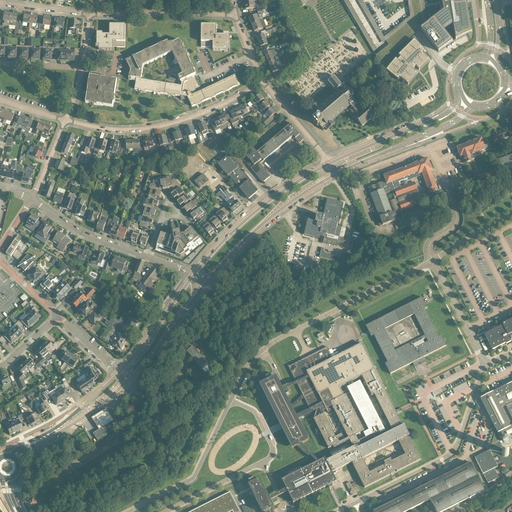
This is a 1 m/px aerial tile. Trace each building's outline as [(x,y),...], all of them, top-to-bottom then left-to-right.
[(441,0),(442,1),(441,2),(440,3),(440,4),(441,5),(442,5),(443,7),(443,12),(434,19),(428,24),(427,24),(424,27),(421,29),(420,29),(438,52),(440,51),(442,49),(444,48),(446,46),(448,45),(449,44),(450,44),(451,43),(452,42),(444,32),(453,24),(455,34),(455,39),(456,40),(459,38),(462,37),(466,35),(467,34),(468,34),(469,33),(470,33),(471,32),(472,32),(467,3),(464,3),(459,4),(458,0),(441,0)] [(254,2),(245,4),(245,6),(244,6),(245,9),(245,10),(255,9),(254,5),(259,4),(259,1),(254,2)] [(9,26),(10,14),(3,13),(2,21),(3,21),(2,27),(9,27),(9,26)] [(18,31),(19,24),(19,22),(16,22),(17,15),(10,14),(9,26),(15,27),(15,30),(14,36),(15,36),(15,37),(17,37),(18,31)] [(252,25),(259,22),(256,16),(254,17),(249,19),(252,25)] [(31,26),(31,25),(36,25),(37,17),(30,17),(28,29),(31,29),(32,26),(31,26)] [(42,25),(39,25),(38,30),(43,31),(44,26),(49,27),(50,19),(43,18),(42,25)] [(56,20),(56,25),(55,27),(56,27),(56,29),(52,29),(51,34),(55,34),(55,32),(58,32),(59,28),(59,29),(62,29),(63,29),(64,21),(56,20)] [(266,31),(273,28),(271,24),(266,26),(264,21),(263,20),(262,21),(259,22),(252,25),(254,32),(265,28),(266,31)] [(70,21),(69,31),(72,32),(72,35),(77,36),(78,32),(77,32),(77,30),(78,30),(78,26),(77,26),(77,22),(70,21)] [(125,48),(125,26),(125,25),(110,25),(109,34),(106,34),(106,35),(97,35),(97,45),(99,45),(99,50),(113,50),(113,44),(116,44),(116,47),(125,48)] [(223,35),(222,35),(220,35),(220,34),(216,34),(217,25),(201,25),(201,48),(209,48),(209,44),(213,44),(213,51),(227,51),(227,46),(229,46),(229,34),(223,33),(223,35)] [(273,28),(266,31),(267,34),(273,31),(273,32),(284,28),(283,25),(273,29),(273,28)] [(268,44),(264,35),(257,38),(261,47),(268,44)] [(284,40),(275,44),(277,48),(286,44),(284,40)] [(185,54),(179,41),(169,45),(168,42),(163,44),(164,45),(158,48),(158,46),(150,50),(150,52),(145,54),(144,53),(136,57),(137,58),(134,59),(133,58),(134,57),(132,58),(129,60),(130,61),(127,63),(130,70),(130,75),(131,75),(130,80),(136,81),(134,90),(139,90),(139,89),(142,89),(144,80),(141,80),(143,66),(171,53),(173,53),(175,59),(172,63),(175,65),(178,64),(183,75),(178,77),(181,84),(181,86),(180,91),(198,84),(195,78),(194,78),(193,76),(195,75),(193,69),(193,68),(192,67),(186,55),(187,55),(186,53),(185,54)] [(426,53),(414,42),(399,59),(401,61),(399,64),(397,62),(388,74),(401,83),(402,81),(411,87),(420,75),(415,72),(417,69),(421,72),(431,61),(424,55),(425,53),(426,53)] [(19,53),(19,46),(15,46),(15,49),(8,48),(7,48),(7,52),(7,58),(8,58),(8,59),(12,59),(12,58),(15,58),(16,53),(19,53)] [(19,46),(19,53),(19,59),(20,59),(20,60),(24,60),(24,59),(27,59),(27,53),(31,54),(31,50),(31,47),(19,46)] [(39,54),(42,54),(43,50),(43,48),(39,48),(39,50),(31,50),(31,54),(30,59),(31,59),(31,60),(35,61),(36,60),(39,60),(39,54)] [(47,51),(43,50),(42,54),(42,60),(43,60),(43,61),(47,61),(47,60),(50,60),(51,55),(54,55),(54,48),(47,48),(47,51)] [(60,62),(65,62),(66,52),(58,51),(58,48),(54,48),(54,55),(58,55),(57,61),(60,61),(60,62)] [(78,56),(79,50),(73,49),(73,52),(66,52),(65,62),(70,63),(70,61),(74,62),(74,56),(77,56),(78,56)] [(269,64),(274,61),(273,58),(276,56),(273,50),(264,54),(269,64)] [(274,61),(269,64),(273,73),(278,71),(282,69),(281,66),(277,68),(274,61)] [(228,78),(233,88),(237,86),(236,85),(239,84),(235,75),(228,78)] [(110,79),(108,78),(108,79),(90,76),(89,81),(90,81),(89,87),(88,87),(87,91),(86,91),(84,94),(87,94),(85,103),(90,104),(90,103),(97,104),(96,105),(112,107),(113,103),(112,102),(113,96),(114,96),(117,80),(110,79)] [(346,91),(345,91),(343,88),(351,82),(347,77),(340,83),(334,76),(328,82),(337,92),(319,107),(317,104),(318,104),(318,103),(310,110),(312,113),(310,115),(309,114),(313,119),(312,120),(318,127),(319,126),(323,131),(323,130),(322,129),(325,127),(327,130),(335,124),(335,123),(334,124),(332,122),(345,110),(347,113),(349,111),(353,107),(357,105),(351,98),(352,98),(352,97),(353,97),(353,96),(353,95),(353,94),(353,93),(353,92),(352,92),(352,91),(351,91),(350,90),(349,90),(348,90),(347,90),(346,90),(346,91)] [(229,90),(233,88),(228,78),(221,81),(225,90),(228,89),(229,90)] [(149,92),(151,81),(144,80),(142,89),(145,90),(145,91),(149,92)] [(157,92),(159,83),(151,81),(149,92),(154,93),(154,91),(157,92)] [(222,91),(225,90),(221,81),(215,85),(219,94),(223,93),(222,91)] [(164,94),(166,84),(159,83),(157,92),(160,92),(160,94),(164,94)] [(172,94),(173,85),(166,84),(164,94),(169,95),(169,94),(172,94)] [(198,103),(194,94),(194,93),(195,92),(196,89),(199,87),(198,84),(180,91),(179,97),(181,97),(181,98),(181,99),(181,100),(182,100),(184,97),(187,98),(192,107),(196,105),(195,104),(198,103)] [(181,86),(173,85),(172,94),(175,95),(175,96),(179,97),(180,91),(181,86)] [(215,96),(219,94),(215,85),(208,88),(212,96),(215,95),(215,96)] [(209,98),(212,96),(208,88),(201,91),(206,101),(209,99),(209,98)] [(202,103),(206,101),(201,91),(194,94),(198,103),(201,101),(202,103)] [(258,109),(260,107),(263,104),(261,102),(264,99),(260,95),(254,100),(250,103),(252,106),(253,105),(254,104),(258,109)] [(264,115),(269,111),(267,109),(270,107),(266,102),(263,104),(260,107),(262,110),(260,111),(264,115)] [(239,118),(241,122),(244,121),(243,119),(249,116),(243,105),(238,107),(239,109),(236,111),(239,118)] [(353,107),(349,111),(355,117),(354,118),(362,127),(374,117),(374,116),(371,112),(371,111),(370,112),(366,108),(363,110),(361,108),(357,112),(353,107)] [(269,111),(264,115),(264,116),(266,114),(268,117),(262,121),(266,126),(275,118),(273,116),(276,114),(272,109),(269,111)] [(239,118),(236,111),(233,112),(232,110),(226,113),(230,120),(233,118),(233,120),(239,118)] [(7,113),(2,124),(5,125),(5,124),(6,121),(11,123),(13,115),(7,113)] [(227,121),(230,120),(226,113),(221,115),(222,117),(219,118),(224,129),(226,128),(226,127),(226,126),(229,125),(227,121)] [(23,126),(26,119),(20,117),(17,123),(14,122),(12,126),(18,128),(19,125),(23,126)] [(222,130),(224,129),(219,118),(213,121),(215,124),(212,126),(214,130),(215,132),(220,129),(220,130),(222,130)] [(27,128),(25,132),(27,134),(32,122),(26,119),(23,126),(27,128)] [(42,132),(45,125),(38,123),(34,133),(37,135),(39,131),(42,132)] [(202,133),(203,135),(206,134),(208,140),(212,138),(215,137),(212,132),(209,133),(205,123),(198,125),(201,133),(202,133)] [(303,140),(290,124),(288,123),(282,128),(284,130),(257,153),(252,148),(244,154),(250,161),(247,164),(263,183),(270,177),(260,165),(293,137),(299,144),(303,140)] [(45,125),(42,132),(42,133),(40,136),(46,139),(48,135),(51,128),(45,125)] [(494,133),(489,135),(493,143),(511,136),(510,136),(511,134),(511,127),(508,129),(506,125),(503,126),(504,131),(498,133),(498,132),(497,131),(496,131),(495,131),(494,132),(494,133)] [(195,135),(194,133),(192,128),(186,130),(188,137),(195,135)] [(182,140),(181,136),(180,132),(173,134),(171,135),(173,142),(175,141),(176,145),(179,144),(179,141),(182,140)] [(71,146),(74,147),(75,143),(73,142),(74,139),(77,140),(78,138),(69,134),(65,144),(71,146)] [(158,138),(159,143),(160,146),(161,146),(161,147),(163,146),(164,147),(165,150),(166,150),(168,150),(168,151),(169,150),(170,151),(173,150),(171,143),(168,144),(167,141),(166,141),(165,136),(158,138)] [(12,149),(13,140),(7,138),(5,144),(4,147),(12,149)] [(84,142),(83,146),(81,152),(88,154),(89,149),(92,150),(95,140),(89,138),(88,143),(84,142)] [(468,143),(468,144),(457,148),(460,158),(463,157),(464,160),(465,160),(466,164),(471,162),(471,160),(474,159),(472,155),(485,150),(481,138),(468,143)] [(153,147),(153,144),(153,142),(152,139),(145,140),(146,143),(145,143),(146,144),(146,145),(143,145),(144,152),(150,152),(150,148),(153,147)] [(104,152),(106,147),(107,142),(101,140),(98,150),(95,149),(93,154),(98,156),(99,151),(104,152)] [(119,153),(120,148),(118,147),(119,143),(113,141),(109,152),(113,153),(113,154),(115,155),(116,154),(117,152),(119,153)] [(139,141),(133,141),(133,150),(137,149),(138,153),(140,153),(140,155),(144,154),(143,148),(140,148),(139,141)] [(68,153),(71,146),(65,144),(61,153),(71,157),(72,154),(68,153)] [(42,151),(34,147),(34,148),(32,154),(27,152),(25,157),(35,161),(36,158),(38,159),(41,154),(42,151)] [(504,172),(511,168),(511,154),(499,160),(504,172)] [(228,177),(228,176),(248,199),(257,191),(252,184),(253,183),(239,167),(238,168),(228,156),(218,165),(228,177)] [(423,176),(429,193),(437,190),(430,170),(432,170),(428,159),(414,164),(414,165),(384,177),(386,182),(369,188),(380,218),(376,219),(379,227),(398,220),(395,212),(399,211),(401,217),(398,219),(402,229),(434,217),(433,215),(437,214),(436,209),(432,211),(430,207),(404,216),(402,210),(422,203),(417,190),(415,182),(400,188),(398,182),(409,179),(410,181),(423,176)] [(15,161),(14,166),(11,166),(10,171),(7,170),(5,178),(11,180),(14,170),(16,171),(18,162),(15,161)] [(65,164),(63,163),(58,161),(55,169),(61,171),(61,172),(66,174),(68,167),(67,167),(68,165),(65,164)] [(18,167),(16,174),(21,175),(21,174),(22,174),(21,182),(27,184),(28,180),(30,180),(33,172),(26,169),(26,172),(21,171),(22,168),(18,167)] [(479,186),(497,179),(493,169),(476,176),(479,186)] [(203,174),(200,176),(194,182),(200,189),(206,183),(209,181),(203,174)] [(176,191),(179,188),(181,187),(175,180),(171,181),(170,177),(164,178),(166,189),(169,189),(169,187),(172,187),(176,191)] [(163,190),(166,189),(164,178),(158,179),(158,183),(151,185),(149,189),(151,190),(159,192),(160,189),(163,189),(163,190)] [(213,184),(217,188),(223,184),(219,179),(213,184)] [(50,199),(51,194),(55,185),(49,183),(44,197),(50,199)] [(224,186),(220,190),(223,194),(226,198),(224,199),(224,200),(230,206),(228,207),(233,213),(241,206),(224,186)] [(180,200),(185,195),(179,188),(176,191),(171,195),(174,199),(177,197),(180,200)] [(161,193),(159,192),(151,190),(149,196),(148,199),(155,201),(156,197),(160,198),(161,193)] [(63,197),(64,195),(57,192),(56,194),(54,202),(61,205),(63,197)] [(73,195),(67,193),(64,201),(67,202),(65,208),(71,211),(74,201),(75,198),(72,197),(73,195)] [(192,202),(185,195),(180,200),(177,202),(180,206),(183,204),(186,207),(192,202)] [(83,217),(86,208),(83,207),(85,202),(78,199),(75,207),(78,208),(76,215),(79,216),(80,216),(83,217)] [(159,202),(155,201),(148,199),(146,205),(144,204),(143,207),(145,208),(152,210),(153,206),(157,207),(159,202)] [(343,204),(342,204),(328,200),(324,217),(320,216),(318,215),(317,216),(316,216),(316,218),(315,222),(308,221),(305,235),(313,237),(319,238),(320,236),(322,236),(321,243),(323,236),(324,237),(324,239),(338,242),(339,238),(344,239),(346,229),(337,227),(337,223),(338,223),(343,204)] [(198,209),(192,202),(186,207),(184,209),(187,213),(190,211),(193,214),(198,209)] [(199,221),(201,219),(205,216),(203,214),(205,212),(201,207),(199,209),(198,209),(193,214),(190,216),(194,220),(197,217),(199,221)] [(89,213),(87,216),(90,217),(88,222),(95,224),(96,222),(97,222),(101,209),(99,208),(97,213),(92,211),(91,212),(90,213),(89,213)] [(156,211),(152,210),(145,208),(143,214),(144,214),(143,217),(149,219),(151,215),(154,216),(156,211)] [(221,220),(223,223),(227,219),(226,218),(227,217),(226,215),(228,214),(224,208),(216,214),(217,215),(221,220)] [(36,219),(37,217),(33,215),(27,224),(31,226),(28,229),(34,233),(37,229),(40,223),(37,221),(38,220),(36,219)] [(219,222),(221,220),(217,215),(210,221),(215,227),(214,227),(217,229),(221,226),(219,224),(220,224),(219,222)] [(215,227),(210,221),(205,216),(201,219),(203,222),(200,225),(202,227),(203,228),(205,230),(210,236),(214,233),(212,231),(213,230),(213,231),(213,230),(212,229),(214,227),(215,227)] [(101,217),(100,221),(96,230),(103,232),(106,224),(106,223),(107,219),(104,218),(101,217)] [(117,237),(120,228),(120,226),(117,225),(119,219),(114,217),(113,221),(112,224),(114,224),(110,235),(117,237)] [(153,221),(149,219),(143,217),(139,226),(146,229),(148,224),(151,225),(153,221)] [(129,226),(130,223),(130,222),(127,221),(126,225),(126,227),(126,228),(124,227),(124,229),(120,228),(117,237),(124,240),(125,236),(129,237),(132,229),(128,228),(129,226)] [(41,236),(38,240),(45,244),(50,237),(49,236),(49,237),(46,236),(49,232),(51,228),(49,226),(47,224),(46,225),(44,223),(42,227),(39,230),(37,234),(41,236)] [(201,240),(191,228),(184,233),(180,234),(179,231),(173,232),(173,236),(169,236),(161,234),(155,249),(181,258),(201,240)] [(136,244),(138,241),(140,234),(134,232),(134,230),(132,229),(129,237),(131,238),(131,240),(132,240),(131,243),(136,244)] [(58,232),(56,235),(52,242),(53,243),(54,241),(59,244),(56,249),(62,253),(69,242),(64,238),(65,237),(58,232)] [(140,234),(138,241),(140,242),(140,243),(141,243),(140,246),(145,247),(149,237),(140,234)] [(18,236),(17,236),(6,254),(11,257),(12,255),(13,256),(18,261),(23,256),(16,249),(20,242),(21,243),(22,243),(16,239),(18,236)] [(75,246),(74,250),(73,253),(79,255),(80,256),(85,257),(85,258),(88,249),(83,247),(82,248),(75,246)] [(324,248),(322,248),(319,258),(331,261),(332,255),(325,254),(323,250),(324,248)] [(355,256),(356,251),(351,250),(339,257),(332,255),(331,261),(343,263),(355,256)] [(94,254),(92,259),(91,262),(92,262),(91,264),(97,267),(98,264),(101,265),(102,261),(103,261),(104,259),(105,257),(105,256),(105,255),(104,254),(104,253),(102,253),(101,253),(98,252),(97,255),(94,254)] [(32,259),(29,256),(28,256),(19,265),(21,266),(18,268),(20,267),(25,272),(27,270),(29,272),(36,265),(31,260),(32,260),(32,259)] [(119,259),(115,258),(114,262),(111,261),(107,259),(103,270),(108,271),(110,263),(113,264),(112,268),(118,270),(117,272),(122,273),(122,271),(123,271),(124,267),(127,268),(128,263),(126,263),(126,262),(121,260),(120,260),(119,259)] [(154,266),(140,261),(133,278),(138,280),(140,275),(141,275),(144,266),(151,269),(140,283),(139,282),(136,285),(145,293),(148,289),(147,288),(161,269),(155,265),(154,266)] [(37,279),(40,282),(47,274),(42,269),(39,272),(36,269),(34,271),(31,274),(29,276),(31,278),(33,280),(35,282),(37,279)] [(49,277),(42,285),(40,286),(44,290),(46,288),(51,292),(57,285),(53,281),(49,277)] [(78,280),(72,286),(76,290),(78,288),(80,289),(82,287),(81,285),(82,283),(78,280)] [(56,290),(56,291),(54,294),(57,296),(56,297),(58,300),(59,299),(61,300),(71,289),(64,283),(59,288),(59,287),(56,290)] [(83,294),(81,292),(75,299),(76,300),(72,304),(76,308),(80,304),(81,305),(84,301),(86,303),(95,292),(92,289),(84,297),(82,294),(83,294)] [(424,310),(427,308),(425,304),(423,300),(422,298),(366,326),(368,330),(370,334),(371,337),(374,336),(388,363),(385,364),(390,375),(412,363),(415,368),(417,367),(426,362),(427,362),(424,357),(446,346),(441,336),(438,337),(424,310)] [(93,310),(95,307),(92,303),(90,305),(89,305),(88,304),(81,312),(86,317),(93,310)] [(28,317),(34,324),(38,321),(37,320),(40,318),(36,314),(39,311),(34,307),(32,309),(26,315),(28,317)] [(94,314),(88,321),(94,326),(101,319),(94,314)] [(107,321),(122,330),(125,326),(112,317),(111,318),(106,315),(104,318),(107,321)] [(34,324),(28,317),(22,322),(20,320),(17,322),(22,327),(24,325),(28,329),(30,327),(31,327),(34,324)] [(138,323),(130,318),(128,322),(126,321),(124,324),(134,330),(138,324),(138,323)] [(120,333),(122,330),(107,321),(106,323),(108,324),(108,325),(116,331),(108,342),(121,350),(127,341),(121,337),(122,335),(120,333)] [(19,329),(22,327),(17,322),(15,325),(16,327),(11,332),(18,340),(21,336),(21,335),(23,333),(19,329)] [(511,322),(479,339),(481,342),(487,339),(489,343),(492,350),(506,343),(506,344),(511,342),(511,341),(511,340),(511,322)] [(5,334),(1,338),(5,343),(7,341),(11,344),(13,342),(14,343),(18,340),(11,332),(7,336),(5,334)] [(41,346),(49,355),(50,355),(55,350),(56,350),(59,348),(55,344),(55,343),(52,346),(48,342),(46,344),(45,345),(44,344),(41,346)] [(332,473),(335,471),(352,463),(353,464),(352,464),(359,478),(364,488),(390,475),(390,476),(391,475),(390,474),(396,471),(397,473),(397,472),(421,460),(409,436),(410,436),(409,435),(409,436),(404,426),(404,425),(403,426),(395,411),(384,390),(386,389),(384,386),(385,386),(384,385),(384,386),(376,370),(376,369),(375,370),(362,344),(332,358),(327,347),(320,351),(297,362),(288,367),(295,381),(296,383),(297,385),(295,386),(297,389),(299,388),(302,395),(304,398),(309,409),(309,410),(311,413),(316,410),(313,419),(313,420),(314,420),(315,423),(328,448),(328,449),(333,447),(333,448),(333,449),(347,442),(350,449),(332,458),(326,461),(325,458),(324,458),(324,459),(321,461),(318,462),(306,468),(303,469),(282,480),(281,480),(282,482),(285,488),(287,491),(293,503),(293,504),(293,503),(293,504),(294,503),(293,503),(292,501),(326,484),(327,486),(328,486),(328,488),(329,488),(332,486),(331,484),(335,482),(335,483),(336,482),(335,480),(332,473)] [(51,357),(49,355),(41,346),(39,349),(39,350),(39,351),(36,353),(41,357),(37,361),(42,366),(43,367),(45,366),(43,364),(45,362),(42,359),(44,357),(47,361),(51,357)] [(207,364),(196,350),(193,347),(192,347),(192,348),(188,351),(187,351),(187,352),(201,369),(207,364)] [(62,372),(72,356),(66,352),(64,356),(64,355),(64,356),(61,354),(59,358),(62,359),(61,360),(64,363),(60,369),(60,370),(62,372)] [(62,372),(60,373),(61,374),(63,372),(64,372),(68,366),(73,368),(74,366),(75,367),(76,366),(76,364),(76,363),(78,360),(72,356),(62,372)] [(42,366),(37,361),(33,364),(29,360),(27,362),(26,362),(26,363),(25,362),(22,364),(29,371),(31,374),(33,373),(34,370),(33,369),(33,368),(35,371),(42,366)] [(25,374),(29,371),(22,364),(20,367),(20,368),(20,369),(17,371),(20,374),(17,377),(14,378),(15,381),(20,392),(21,394),(23,393),(21,391),(26,388),(23,380),(24,379),(26,380),(29,378),(25,374)] [(85,373),(92,383),(98,379),(91,368),(89,369),(85,372),(86,373),(85,373)] [(94,385),(92,383),(85,373),(83,375),(86,378),(82,381),(88,389),(94,385)] [(9,382),(10,382),(8,378),(5,379),(4,376),(0,378),(0,382),(2,387),(1,387),(3,391),(11,387),(12,387),(9,382)] [(281,428),(292,449),(302,444),(305,443),(308,441),(307,439),(309,438),(307,434),(305,435),(298,420),(296,416),(293,410),(291,406),(286,397),(283,390),(282,388),(276,377),(260,385),(276,418),(280,424),(281,428)] [(78,384),(76,380),(71,384),(71,385),(74,389),(77,386),(82,393),(88,389),(82,381),(78,384)] [(16,393),(20,392),(15,381),(11,383),(16,393)] [(66,381),(65,382),(63,383),(63,385),(58,388),(57,388),(55,389),(63,401),(70,397),(69,397),(64,389),(69,387),(66,381)] [(295,381),(282,388),(283,390),(296,383),(295,381)] [(511,382),(481,399),(502,442),(505,441),(506,442),(506,441),(506,442),(507,442),(507,443),(508,444),(509,445),(511,443),(511,382)] [(56,406),(63,401),(55,389),(53,390),(55,394),(50,397),(49,393),(47,391),(42,394),(46,401),(51,397),(53,401),(56,405),(55,405),(56,406)] [(43,402),(46,401),(42,394),(39,396),(42,402),(39,404),(40,406),(36,408),(40,415),(48,410),(43,402)] [(91,418),(99,430),(114,420),(106,408),(91,418)] [(21,416),(24,420),(26,419),(30,426),(39,420),(34,413),(30,416),(27,411),(22,414),(22,415),(21,416)] [(19,422),(24,420),(21,416),(22,415),(22,414),(18,416),(18,417),(18,419),(15,420),(14,420),(11,421),(12,424),(16,432),(23,429),(19,422)] [(121,425),(115,417),(100,427),(101,428),(99,430),(93,434),(98,441),(119,426),(121,425)] [(16,432),(12,424),(9,425),(8,423),(5,425),(9,435),(16,432)] [(488,484),(492,482),(499,478),(494,469),(497,467),(489,451),(475,458),(488,484)] [(484,491),(483,491),(470,464),(374,511),(373,511),(406,511),(430,500),(436,511),(442,511),(469,499),(470,499),(471,499),(470,498),(484,491)] [(75,484),(71,477),(65,480),(69,487),(75,484)] [(255,482),(253,479),(248,481),(250,484),(248,485),(261,511),(273,511),(272,509),(274,508),(273,506),(272,504),(270,500),(268,496),(267,494),(266,492),(260,479),(255,482)] [(61,489),(58,483),(44,491),(25,502),(29,509),(37,504),(38,506),(55,496),(56,498),(66,491),(64,487),(61,489)] [(287,491),(285,488),(268,496),(270,500),(287,491)] [(236,511),(229,498),(200,511),(236,511)]
